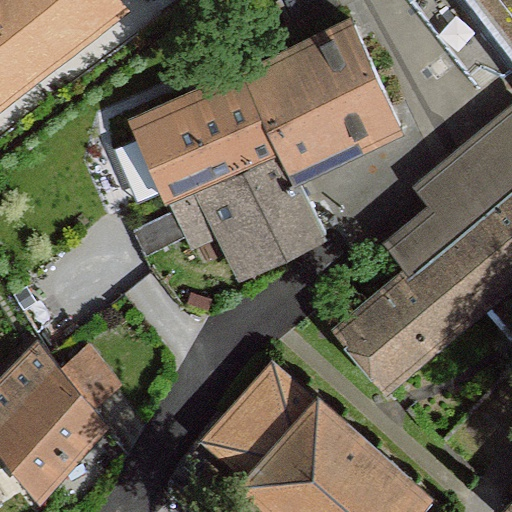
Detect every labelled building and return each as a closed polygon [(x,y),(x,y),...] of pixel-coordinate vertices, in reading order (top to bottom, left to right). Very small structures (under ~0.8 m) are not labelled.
[(0,0),(0,150),(42,119),(127,53),(85,0),(0,0)] [(511,0),(478,0),(511,43),(511,0)] [(282,153),(291,173),(295,171),(400,119),(355,21),(250,73),(282,153)] [(138,119),(171,200),(282,153),(250,73),(138,119)] [(511,186),(511,110),(421,186),(439,213),(398,246),(418,265),(511,186)] [(291,173),(282,153),(171,200),(192,244),(224,230),(246,271),(329,231),(295,171),(291,173)] [(511,186),(418,265),(343,327),(387,383),(481,303),(511,330),(511,186)] [(101,330),(65,352),(94,400),(130,378),(101,330)] [(104,417),(45,343),(0,388),(0,437),(41,489),(104,417)] [(224,451),(250,475),(317,400),(276,360),(219,424),(234,438),(224,451)] [(321,395),(317,400),(250,475),(247,479),(283,511),(417,511),(432,496),(321,395)]
